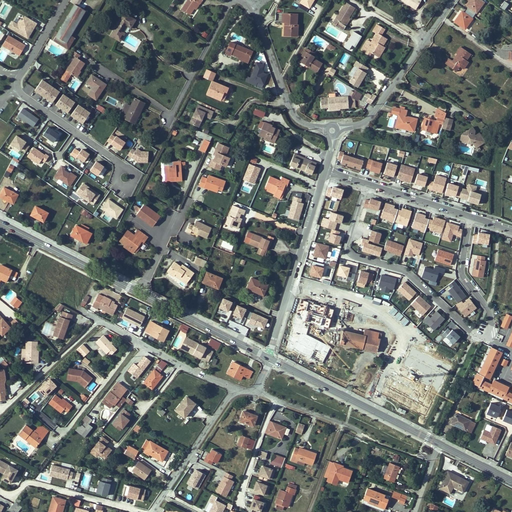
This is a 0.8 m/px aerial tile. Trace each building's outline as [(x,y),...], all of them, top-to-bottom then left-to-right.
[(194,8),(198,2),(199,3),(200,4),(202,0),(187,0),(182,9),(189,15),(194,8)] [(295,0),(301,3),(298,8),(308,12),(314,0),(295,0)] [(421,0),(420,0),(403,0),(405,1),(404,2),(415,9),(421,0)] [(477,13),(484,2),(480,0),(470,0),(469,2),(471,3),(468,6),(469,7),(467,10),(474,15),(476,12),(477,13)] [(504,10),(509,4),(505,1),(500,7),(504,10)] [(349,18),(355,8),(346,2),(335,19),(339,22),(336,26),(343,31),(346,26),(345,25),(348,20),(347,19),(348,17),(349,18)] [(68,37),(69,35),(71,36),(71,35),(85,10),(75,4),(58,33),(55,32),(51,39),(64,46),(70,37),(68,37)] [(465,29),(472,19),(472,18),(474,15),(467,10),(464,13),(462,11),(455,22),(465,29)] [(91,21),(94,16),(86,12),(83,18),(91,21)] [(123,32),(127,25),(128,24),(132,26),(135,20),(124,13),(111,36),(120,41),(124,33),(123,32)] [(297,25),(297,14),(284,13),(284,22),(285,22),(284,35),(295,36),(296,30),(298,30),(298,25),(297,25)] [(34,22),(22,15),(20,19),(18,18),(16,22),(10,19),(7,25),(25,36),(34,22)] [(382,46),(387,39),(381,35),(385,29),(379,26),(375,32),(377,33),(371,42),(367,40),(361,49),(366,52),(367,50),(376,55),(381,46),(382,46)] [(23,45),(5,35),(0,43),(0,44),(17,55),(23,45)] [(69,49),(75,37),(71,35),(71,36),(70,37),(64,46),(69,49)] [(346,35),(342,42),(348,46),(352,39),(346,35)] [(248,61),(252,51),(231,42),(226,53),(230,55),(231,54),(239,58),(239,57),(248,61)] [(379,57),(385,48),(381,46),(376,55),(379,57)] [(468,62),(466,60),(471,54),(461,47),(456,53),(459,56),(458,58),(456,57),(453,61),(449,58),(445,63),(453,69),(456,64),(459,66),(463,69),(468,62)] [(315,53),(311,50),(306,48),(305,51),(314,56),(315,53)] [(80,70),(85,63),(78,58),(80,55),(74,51),(71,54),(75,57),(66,71),(75,77),(80,70)] [(322,63),(313,58),(314,56),(305,51),(299,60),(305,64),(306,62),(309,64),(307,66),(317,72),(322,63)] [(263,84),(267,75),(261,72),(264,65),(256,62),(248,83),(256,86),(257,82),(263,84)] [(363,79),(366,73),(365,72),(368,68),(359,62),(356,67),(358,68),(349,82),(358,87),(361,82),(360,81),(362,78),(363,79)] [(212,81),(215,73),(207,69),(204,77),(212,81)] [(96,100),(106,84),(92,75),(86,83),(93,87),(88,94),(96,100)] [(53,102),(61,92),(43,80),(36,90),(53,102)] [(223,101),(229,88),(212,81),(206,94),(223,101)] [(23,90),(29,94),(33,88),(27,84),(23,90)] [(355,107),(355,99),(351,97),(354,92),(351,90),(348,96),(320,98),(321,107),(329,107),(329,110),(336,110),(336,108),(336,107),(340,106),(340,108),(355,107)] [(355,90),(354,92),(351,97),(359,101),(363,95),(355,90)] [(402,96),(411,100),(413,95),(404,91),(402,96)] [(68,112),(75,101),(62,93),(55,104),(68,112)] [(134,123),(145,103),(135,98),(131,106),(126,104),(120,116),(134,123)] [(69,113),(82,122),(90,112),(76,103),(69,113)] [(201,121),(204,115),(205,112),(212,115),(213,112),(198,105),(190,123),(197,126),(200,121),(201,121)] [(414,131),(417,119),(406,116),(407,111),(404,110),(405,107),(400,106),(400,109),(393,107),(392,113),(389,112),(388,116),(391,116),(392,113),(398,115),(396,127),(414,131)] [(31,128),(36,119),(20,108),(15,116),(31,128)] [(263,117),(265,112),(255,108),(253,113),(263,117)] [(436,133),(439,123),(443,124),(445,118),(446,113),(437,108),(435,117),(437,117),(436,121),(431,119),(431,118),(430,117),(429,117),(428,117),(428,119),(425,118),(422,129),(436,133)] [(450,130),(452,120),(445,118),(443,124),(442,128),(450,130)] [(274,143),(279,130),(271,127),(272,125),(261,120),(258,127),(262,129),(259,135),(266,137),(265,139),(274,143)] [(48,127),(42,136),(53,144),(60,135),(48,127)] [(485,142),(479,133),(475,135),(473,136),(471,134),(472,133),(475,130),(473,127),(462,134),(467,143),(471,144),(473,142),(476,148),(485,142)] [(209,142),(212,137),(199,131),(197,136),(209,142)] [(119,151),(125,143),(112,134),(107,141),(109,142),(108,143),(119,151)] [(28,142),(17,135),(9,146),(18,152),(21,148),(26,152),(30,145),(27,143),(28,142)] [(205,152),(210,142),(204,139),(199,150),(205,152)] [(226,166),(229,158),(225,156),(229,148),(218,143),(215,152),(217,153),(216,156),(214,161),(211,160),(209,165),(219,169),(221,164),(226,166)] [(34,147),(28,156),(40,164),(42,160),(46,162),(49,158),(34,147)] [(88,154),(87,154),(80,149),(78,151),(75,149),(71,155),(82,162),(88,154)] [(135,152),(131,150),(127,156),(137,163),(148,164),(148,153),(141,153),(136,150),(135,152)] [(351,165),(354,156),(344,153),(344,152),(340,150),(338,157),(342,158),(341,162),(351,165)] [(312,174),(316,163),(294,154),(289,165),(312,174)] [(354,156),(351,165),(361,168),(362,165),(366,166),(369,159),(364,158),(364,159),(354,156)] [(21,165),(12,159),(10,164),(14,166),(14,165),(18,167),(19,166),(20,167),(21,165)] [(370,170),(379,173),(382,163),(369,159),(366,166),(366,167),(370,169),(370,170)] [(95,162),(88,170),(97,176),(103,167),(95,162)] [(182,179),(181,166),(181,163),(181,162),(174,162),(174,166),(164,166),(165,180),(170,180),(170,177),(174,176),(175,179),(182,179)] [(393,176),(397,164),(392,163),(391,164),(387,162),(384,173),(393,176)] [(254,184),(260,168),(250,164),(243,179),(254,184)] [(410,182),(415,168),(402,164),(398,178),(410,182)] [(67,169),(62,166),(54,177),(58,180),(58,179),(70,186),(77,176),(70,172),(70,173),(66,170),(67,169)] [(425,186),(428,175),(424,174),(423,176),(419,175),(416,183),(425,186)] [(222,190),(226,181),(208,175),(207,179),(202,177),(199,185),(204,187),(205,184),(218,189),(222,190)] [(442,192),(446,178),(437,175),(432,189),(442,192)] [(280,198),(286,184),(288,185),(289,181),(282,177),(280,181),(270,176),(265,187),(276,192),(275,194),(274,196),(280,198)] [(459,196),(462,188),(457,187),(458,186),(447,182),(444,192),(459,197),(459,196)] [(467,200),(479,204),(482,194),(476,192),(477,186),(468,183),(466,190),(462,188),(459,196),(467,199),(467,200)] [(93,205),(100,195),(83,184),(76,194),(93,205)] [(18,195),(8,189),(6,188),(4,187),(0,195),(0,196),(4,199),(3,200),(7,202),(7,201),(13,204),(18,195)] [(330,195),(341,198),(343,190),(333,187),(332,189),(328,188),(326,195),(330,196),(330,195)] [(294,196),(288,217),(298,220),(303,203),(300,202),(301,199),(294,196)] [(377,211),(380,203),(370,199),(369,202),(365,200),(363,208),(367,209),(367,208),(377,211)] [(115,219),(122,210),(107,200),(100,209),(115,219)] [(153,226),(160,216),(144,204),(141,209),(138,212),(136,214),(153,226)] [(238,229),(242,218),(240,218),(239,217),(240,213),(242,214),(243,214),(245,210),(233,205),(225,224),(238,229)] [(393,224),(397,211),(393,210),(394,208),(384,205),(380,219),(393,224)] [(43,221),(48,213),(36,206),(31,215),(43,221)] [(397,223),(407,226),(411,211),(402,208),(401,211),(398,210),(395,217),(399,219),(397,223)] [(332,229),(334,230),(337,222),(340,223),(343,216),(331,212),(329,219),(324,218),(321,226),(332,229)] [(424,234),(428,220),(424,219),(425,217),(415,214),(411,228),(419,231),(419,232),(424,234)] [(430,230),(441,233),(445,221),(434,217),(433,221),(430,228),(430,230)] [(207,238),(211,228),(196,221),(194,226),(189,224),(186,231),(190,234),(192,231),(207,238)] [(461,238),(462,230),(458,229),(459,227),(445,222),(440,239),(450,242),(453,234),(456,235),(456,236),(461,238)] [(86,243),(92,233),(87,231),(81,227),(76,225),(75,228),(74,230),(71,235),(86,243)] [(332,229),(331,233),(329,241),(338,244),(341,236),(338,235),(340,231),(334,230),(332,229)] [(134,251),(141,241),(144,242),(147,237),(138,230),(136,232),(134,235),(128,230),(120,241),(125,244),(134,251)] [(369,231),(366,239),(376,242),(378,234),(369,231)] [(272,241),(267,239),(248,232),(244,241),(260,248),(257,253),(263,256),(267,245),(270,246),(272,241)] [(478,235),(474,234),(472,243),(476,243),(477,242),(488,244),(489,234),(478,232),(478,235)] [(419,253),(423,242),(409,237),(404,254),(408,255),(408,254),(412,255),(413,252),(419,253)] [(379,256),(381,248),(367,244),(368,241),(361,239),(359,245),(362,246),(360,251),(379,256)] [(136,252),(144,242),(141,241),(134,251),(136,252)] [(391,241),(387,251),(399,255),(402,245),(391,241)] [(329,246),(317,243),(314,253),(316,254),(315,256),(325,259),(329,246)] [(134,251),(125,244),(123,246),(133,253),(134,251)] [(450,264),(453,253),(437,248),(434,258),(450,264)] [(483,260),(484,256),(477,255),(476,259),(474,258),(471,274),(482,276),(485,260),(483,260)] [(199,265),(202,259),(196,257),(194,263),(199,265)] [(324,264),(312,261),(309,274),(321,277),(324,264)] [(194,273),(182,265),(180,267),(174,262),(167,271),(174,276),(175,275),(176,274),(185,280),(187,277),(190,279),(194,273)] [(10,274),(11,270),(0,265),(0,279),(1,279),(7,282),(11,275),(10,274)] [(355,274),(348,272),(349,268),(340,265),(338,274),(347,277),(346,279),(353,281),(355,274)] [(440,271),(444,272),(446,268),(435,265),(434,269),(424,266),(421,276),(436,281),(440,271)] [(360,270),(356,285),(364,287),(365,283),(366,283),(366,282),(371,283),(373,274),(360,270)] [(218,288),(222,278),(207,272),(203,282),(218,288)] [(186,283),(190,279),(187,277),(185,280),(176,274),(175,275),(186,283)] [(392,290),(395,279),(380,275),(377,286),(392,290)] [(263,295),(268,285),(252,278),(247,288),(263,295)] [(459,302),(466,295),(454,280),(448,285),(451,288),(448,290),(451,293),(447,296),(451,301),(455,298),(459,302)] [(408,300),(415,292),(404,282),(397,289),(408,300)] [(98,307),(113,314),(117,305),(110,302),(111,300),(104,296),(103,298),(97,295),(92,306),(98,309),(98,307)] [(339,317),(343,298),(331,295),(330,302),(327,313),(327,314),(339,317)] [(422,315),(431,306),(419,295),(410,304),(422,315)] [(14,307),(20,300),(17,298),(16,298),(12,304),(11,304),(14,307)] [(232,311),(235,304),(232,303),(232,302),(223,298),(219,307),(228,311),(229,309),(232,311)] [(463,302),(462,300),(459,302),(456,304),(465,316),(477,307),(469,298),(463,302)] [(327,313),(330,302),(323,301),(321,312),(327,313)] [(60,303),(54,308),(59,312),(64,305),(60,303)] [(242,316),(246,318),(249,311),(246,309),(237,305),(233,314),(242,318),(242,316)] [(142,316),(127,308),(121,318),(137,326),(142,316)] [(356,321),(358,312),(347,309),(345,318),(356,321)] [(72,315),(63,311),(61,317),(60,316),(53,335),(63,339),(66,330),(65,329),(65,328),(66,328),(69,320),(70,320),(72,315)] [(249,311),(246,318),(249,319),(248,322),(254,325),(255,324),(263,328),(267,319),(249,311)] [(431,319),(427,315),(422,321),(426,324),(427,324),(435,331),(445,319),(437,312),(431,319)] [(511,317),(511,316),(506,314),(501,326),(507,329),(511,317)] [(9,326),(8,325),(3,319),(1,319),(0,318),(0,329),(4,333),(6,331),(9,335),(20,324),(15,319),(10,323),(11,325),(9,326)] [(49,333),(52,324),(45,322),(42,331),(49,333)] [(163,341),(169,330),(152,322),(146,332),(163,341)] [(460,336),(452,329),(451,331),(448,328),(443,333),(453,343),(460,336)] [(363,336),(343,331),(339,345),(377,354),(382,334),(365,329),(363,336)] [(117,350),(103,335),(96,342),(106,353),(109,351),(112,354),(117,350)] [(194,352),(185,347),(189,339),(186,337),(181,348),(193,354),(194,352)] [(206,348),(189,339),(185,347),(194,352),(193,354),(201,358),(201,357),(208,361),(213,352),(206,348)] [(218,350),(221,343),(212,339),(209,345),(218,350)] [(25,363),(38,363),(38,354),(37,354),(37,341),(26,341),(26,349),(25,363)] [(77,349),(84,357),(89,351),(83,344),(77,349)] [(502,352),(491,347),(479,373),(477,372),(472,383),(479,386),(478,387),(489,391),(503,397),(503,398),(511,402),(511,393),(507,391),(509,387),(493,380),(491,384),(482,380),(484,376),(489,378),(493,372),(492,371),(496,365),(495,365),(499,359),(498,358),(502,352)] [(508,361),(502,358),(499,364),(505,367),(508,361)] [(5,368),(8,365),(6,362),(4,360),(0,363),(5,368)] [(161,360),(155,368),(160,372),(162,370),(167,363),(161,360)] [(227,373),(240,380),(243,375),(246,377),(250,370),(242,366),(241,368),(239,367),(240,365),(233,362),(227,373)] [(72,369),(69,368),(67,379),(78,381),(79,380),(77,378),(70,377),(72,369)] [(92,378),(83,371),(72,369),(70,377),(77,378),(79,380),(78,381),(85,387),(92,378)] [(154,369),(144,382),(152,389),(162,376),(154,369)] [(49,376),(38,389),(46,396),(57,383),(49,376)] [(87,388),(90,391),(96,384),(92,381),(87,388)] [(121,385),(118,382),(106,397),(109,400),(110,399),(114,402),(117,398),(118,399),(121,396),(126,389),(122,386),(122,387),(120,386),(121,385)] [(462,398),(466,389),(462,387),(461,389),(458,396),(462,398)] [(34,393),(29,399),(33,402),(38,396),(34,393)] [(83,393),(79,396),(84,401),(87,397),(83,393)] [(49,403),(61,413),(64,409),(68,412),(72,406),(68,403),(67,404),(55,395),(49,403)] [(126,399),(121,396),(118,399),(117,398),(114,402),(110,399),(109,400),(106,397),(103,401),(110,407),(113,403),(119,408),(126,399)] [(190,410),(195,404),(187,397),(176,410),(184,417),(189,412),(187,411),(189,409),(190,410)] [(26,408),(29,404),(23,399),(20,403),(26,408)] [(145,415),(150,408),(148,407),(145,405),(143,402),(138,409),(145,415)] [(501,407),(490,403),(486,413),(497,417),(501,407)] [(130,413),(124,408),(112,423),(120,428),(122,425),(127,429),(133,422),(127,417),(130,413)] [(160,408),(157,412),(162,416),(165,412),(160,408)] [(502,420),(511,423),(511,411),(507,409),(502,420)] [(240,421),(253,426),(257,416),(249,413),(249,414),(243,412),(240,421)] [(471,433),(476,424),(470,421),(455,414),(452,420),(451,419),(450,423),(465,431),(466,430),(471,433)] [(84,437),(93,427),(88,424),(92,420),(87,416),(75,430),(84,437)] [(269,421),(265,432),(281,439),(283,434),(282,433),(282,431),(281,431),(283,426),(269,421)] [(298,423),(296,432),(301,434),(304,425),(298,423)] [(32,430),(33,430),(32,431),(39,436),(40,435),(44,438),(49,431),(40,424),(35,430),(33,429),(32,430)] [(26,425),(19,434),(36,447),(44,438),(40,435),(39,436),(32,431),(33,430),(32,430),(26,425)] [(484,430),(480,438),(495,444),(501,429),(492,426),(490,432),(484,430)] [(109,441),(102,435),(91,450),(98,455),(100,452),(106,457),(112,449),(106,445),(109,441)] [(241,436),(238,445),(246,447),(249,439),(241,436)] [(150,441),(146,439),(141,449),(162,461),(165,456),(163,455),(166,450),(150,441)] [(249,439),(246,447),(251,449),(254,440),(249,439)] [(126,449),(136,455),(138,451),(129,445),(126,449)] [(290,460),(297,463),(298,460),(305,462),(312,464),(316,454),(311,452),(311,453),(308,452),(308,451),(300,448),(299,449),(295,448),(290,460)] [(134,459),(136,455),(126,449),(124,453),(134,459)] [(216,463),(221,454),(212,449),(210,454),(208,458),(213,461),(216,463)] [(208,453),(204,461),(211,464),(213,461),(208,458),(210,454),(208,453)] [(285,458),(273,454),(271,460),(283,464),(285,458)] [(6,475),(3,479),(10,483),(18,470),(1,461),(0,462),(0,469),(5,472),(4,474),(6,475)] [(132,470),(145,480),(151,470),(139,461),(132,470)] [(339,466),(339,465),(330,461),(324,477),(328,478),(333,480),(334,477),(338,478),(348,482),(351,471),(342,468),(339,466)] [(384,478),(394,482),(400,466),(390,463),(384,478)] [(61,477),(67,479),(68,478),(71,479),(73,472),(69,471),(70,470),(52,465),(49,475),(60,478),(61,477)] [(260,470),(259,474),(271,479),(273,475),(271,474),(272,469),(263,466),(262,468),(261,471),(260,470)] [(194,467),(187,485),(199,489),(206,472),(194,467)] [(215,491),(227,496),(235,480),(231,479),(233,475),(225,471),(215,491)] [(463,492),(469,481),(464,479),(463,481),(452,475),(452,474),(448,472),(439,488),(450,493),(453,487),(463,492)] [(99,481),(96,492),(107,495),(111,480),(103,478),(102,482),(99,481)] [(269,486),(257,481),(255,485),(256,486),(255,489),(254,491),(263,494),(265,489),(268,490),(269,486)] [(277,503),(275,506),(276,507),(277,503),(284,506),(287,507),(292,494),(294,495),(296,489),(295,489),(290,487),(291,484),(289,483),(286,491),(280,489),(275,503),(277,503)] [(142,500),(145,489),(128,485),(125,496),(142,500)] [(362,503),(383,511),(389,496),(367,488),(362,503)] [(403,504),(407,495),(393,490),(391,496),(398,498),(397,501),(403,504)] [(222,511),(226,504),(216,499),(217,496),(212,494),(208,502),(211,503),(206,511),(222,511)] [(61,511),(65,500),(53,497),(48,511),(61,511)] [(266,503),(253,499),(252,503),(253,503),(252,506),(251,508),(260,511),(262,507),(265,507),(266,503)] [(7,511),(9,511),(17,511),(22,507),(16,502),(7,511)] [(438,507),(431,503),(429,508),(436,511),(438,507)]
